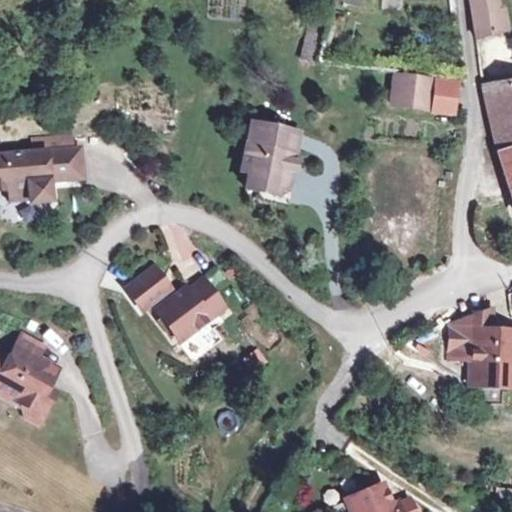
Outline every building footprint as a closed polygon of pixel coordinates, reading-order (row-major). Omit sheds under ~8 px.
[(503,0),(468,0),(471,38),(506,35),(503,0)] [(511,77),(486,84),(511,190),(511,77)] [(434,86),(400,81),(395,121),(429,126),(434,86)] [(299,140),(242,129),(229,199),(286,209),(299,140)] [(87,187),(84,152),(0,158),(0,203),(23,202),(24,218),(50,216),(48,190),(87,187)] [(235,314),(204,274),(175,296),(155,270),(124,294),(140,316),(148,311),(182,355),(235,314)] [(476,323),(440,326),(444,376),(461,375),(464,409),(511,405),(511,343),(478,346),(476,323)] [(42,347),(15,335),(4,359),(0,356),(0,409),(38,426),(62,373),(36,362),(42,347)] [(258,347),(240,358),(250,373),(267,362),(258,347)] [(383,488),(334,510),(335,511),(414,511),(410,502),(393,509),(383,488)]
